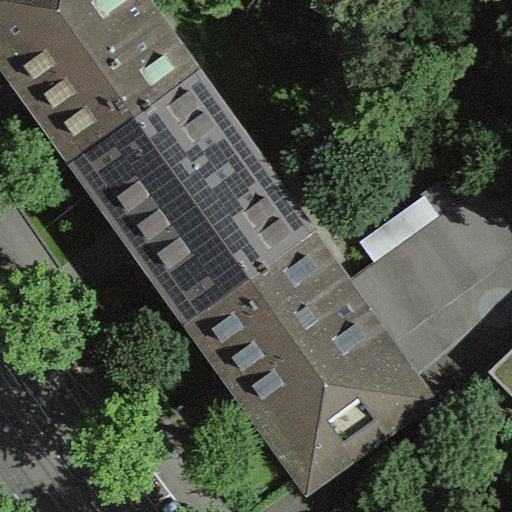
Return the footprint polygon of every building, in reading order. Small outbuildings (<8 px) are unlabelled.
[(77,153),(191,71),(139,0),(0,0),(0,45),(30,87),(77,153)] [(135,234),(192,314),(306,232),(191,71),(77,153),(135,234)] [(397,329),(511,246),(511,173),(508,169),(359,276),(397,329)] [(309,476),(423,394),(306,232),(192,314),(241,382),(309,476)] [(511,348),(491,370),(511,390),(511,348)]
